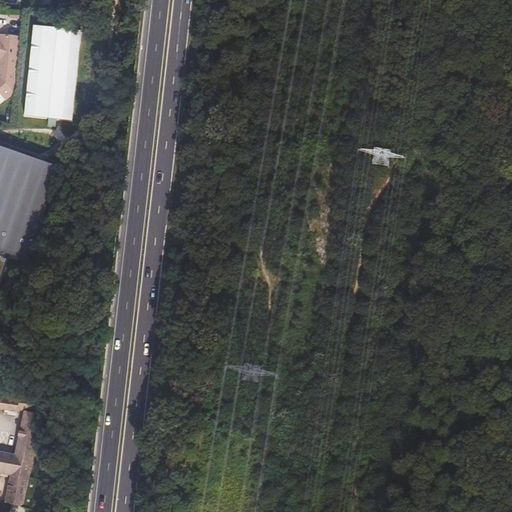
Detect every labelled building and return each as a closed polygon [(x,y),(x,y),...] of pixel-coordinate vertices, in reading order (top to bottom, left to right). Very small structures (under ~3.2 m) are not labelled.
[(93,10),(86,10),(85,17),(92,18),(93,10)] [(3,43),(0,42),(0,100),(10,93),(18,38),(4,35),(3,43)] [(51,122),(67,123),(79,46),(31,40),(19,117),(43,120),(42,128),(50,129),(51,122)] [(0,244),(5,246),(29,254),(57,169),(0,150),(0,244)] [(21,409),(26,410),(45,415),(48,399),(33,396),(0,390),(0,407),(20,411),(21,409)] [(26,504),(45,415),(26,410),(17,453),(0,448),(0,471),(12,474),(7,500),(26,504)]
